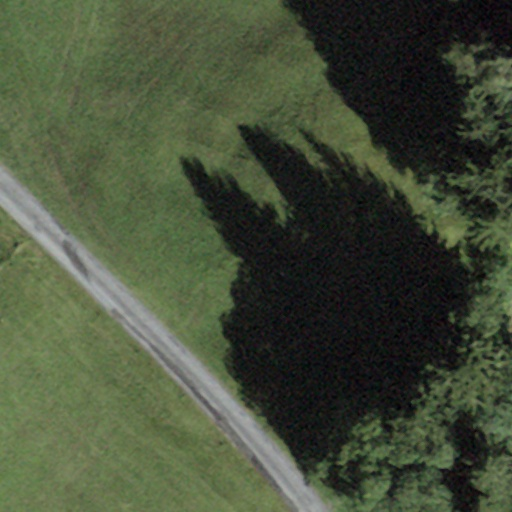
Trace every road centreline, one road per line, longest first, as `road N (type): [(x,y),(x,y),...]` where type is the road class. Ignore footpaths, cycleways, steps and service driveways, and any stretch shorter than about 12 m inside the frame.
road 1 (unclassified): [(321,511),(0,185)]
road 2 (track): [(485,0),(479,53),(511,177)]
